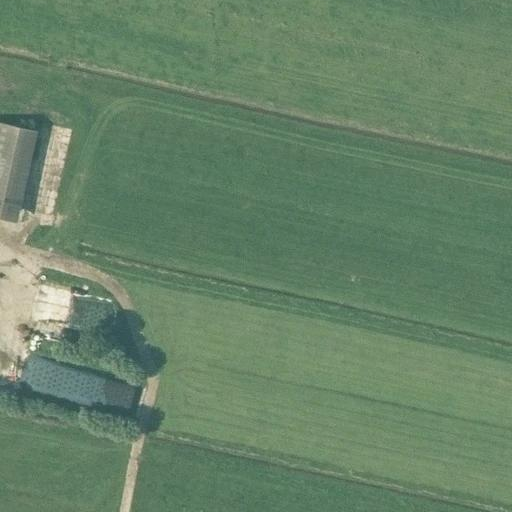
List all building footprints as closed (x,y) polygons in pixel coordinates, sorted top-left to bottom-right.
[(0,220),(16,224),(36,132),(0,123),(0,220)] [(59,140),(37,138),(34,176),(56,178),(59,140)] [(39,285),(33,318),(51,321),(58,288),(39,285)] [(107,330),(113,302),(69,293),(64,322),(107,330)] [(0,381),(14,383),(18,347),(0,344),(0,381)]
